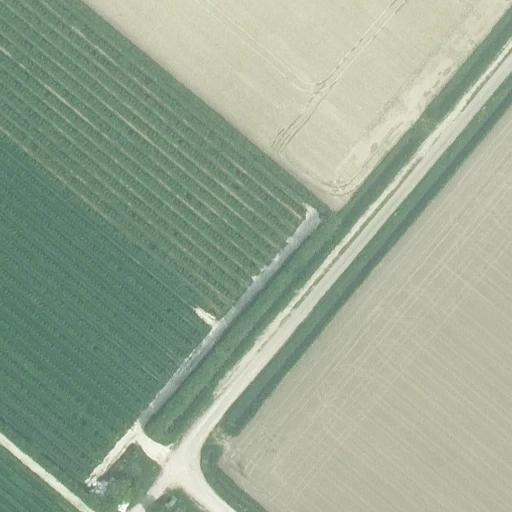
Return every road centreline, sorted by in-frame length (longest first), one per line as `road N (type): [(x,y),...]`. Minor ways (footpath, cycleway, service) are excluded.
road 1 (unclassified): [(221,511),(172,471),(511,58)]
road 2 (track): [(172,471),(136,437),(138,427),(312,218)]
